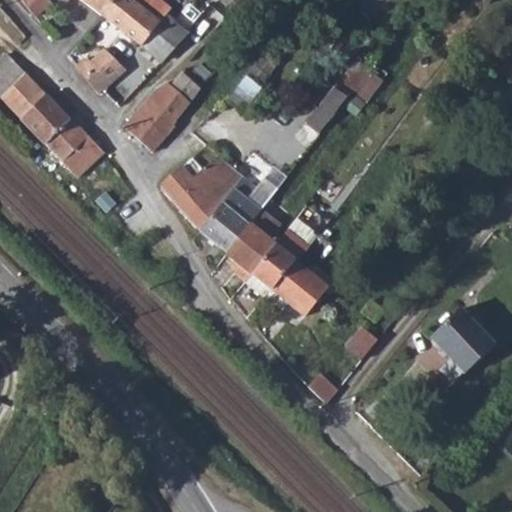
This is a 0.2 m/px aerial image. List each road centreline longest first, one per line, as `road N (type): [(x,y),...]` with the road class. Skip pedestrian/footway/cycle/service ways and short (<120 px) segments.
road 1 (residential): [(416,511),(205,289),(128,158),(2,0)]
road 2 (residential): [(0,281),(196,511)]
